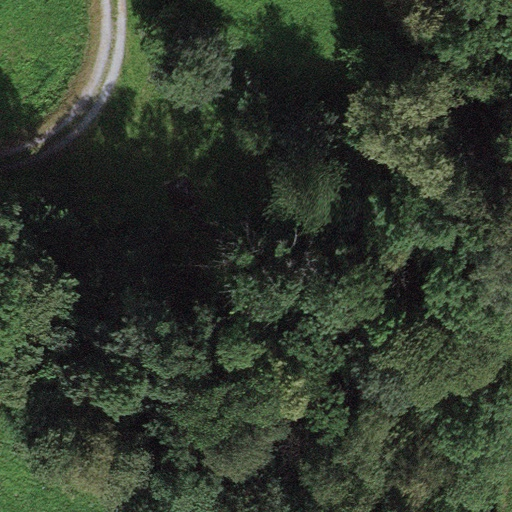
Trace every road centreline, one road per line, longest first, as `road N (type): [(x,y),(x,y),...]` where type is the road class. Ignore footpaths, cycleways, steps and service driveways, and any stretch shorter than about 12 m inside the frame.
road 1 (unclassified): [(511,285),(487,301),(471,337),(468,511)]
road 2 (track): [(107,0),(107,75),(74,119),(17,151),(0,152)]
